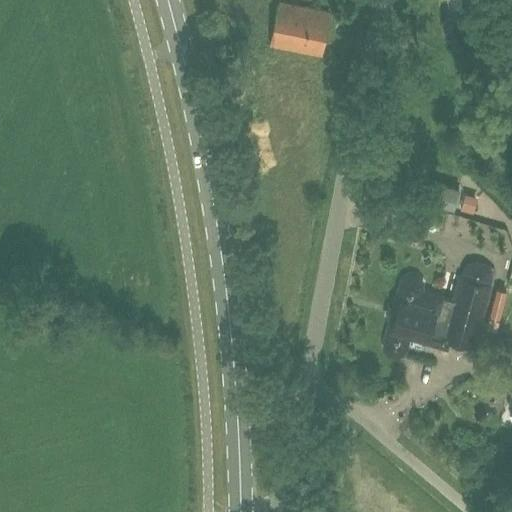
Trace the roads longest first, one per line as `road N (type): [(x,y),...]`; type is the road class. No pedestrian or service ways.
road 1 (secondary): [(240,511),(231,338),(208,177),(168,0)]
road 2 (unclassified): [(308,380),(347,144),(392,0)]
road 3 (unclassified): [(471,511),(308,380)]
road 4 (unclassified): [(261,511),(288,476),(308,380)]
